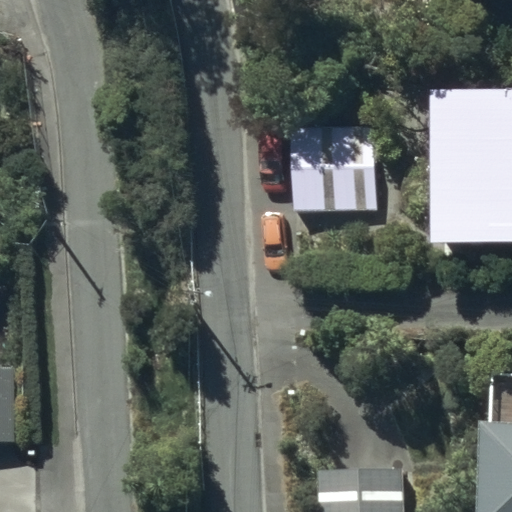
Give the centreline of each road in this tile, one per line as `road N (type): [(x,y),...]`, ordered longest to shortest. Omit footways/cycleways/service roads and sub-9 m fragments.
road 1 (residential): [(102,511),(68,62),(50,0)]
road 2 (residential): [(201,0),(226,228),(240,511)]
